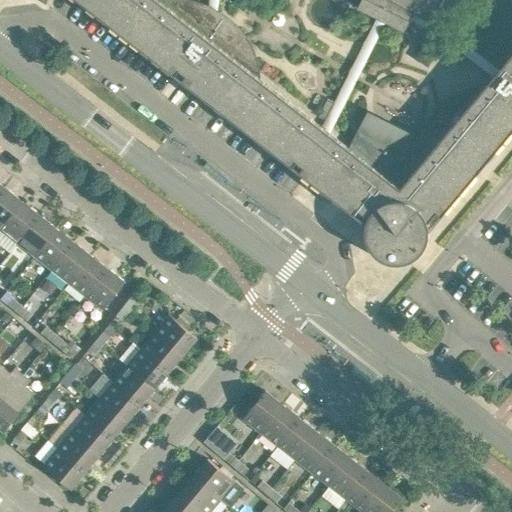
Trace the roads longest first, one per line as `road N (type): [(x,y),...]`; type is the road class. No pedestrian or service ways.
road 1 (residential): [(317,295),(331,275),(325,241),(59,26),(19,21),(0,46)]
road 2 (residential): [(300,282),(0,49)]
road 3 (residential): [(0,137),(256,337)]
road 4 (residential): [(450,491),(256,337)]
road 5 (residential): [(511,446),(317,295)]
road 6 (residential): [(115,511),(256,337)]
